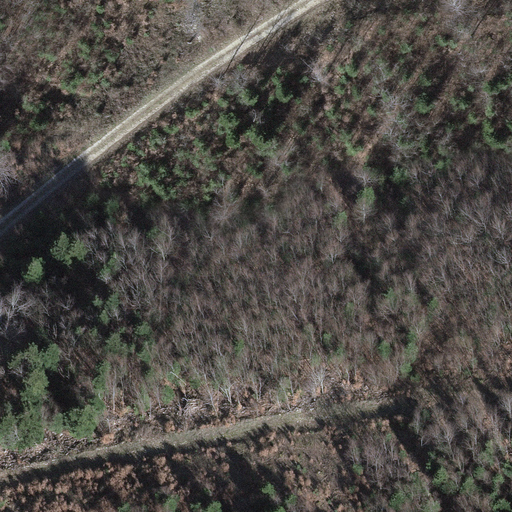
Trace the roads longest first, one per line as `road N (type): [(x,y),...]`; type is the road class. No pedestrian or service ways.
road 1 (track): [(0,480),(283,407),(511,386)]
road 2 (track): [(317,0),(197,81),(0,235)]
